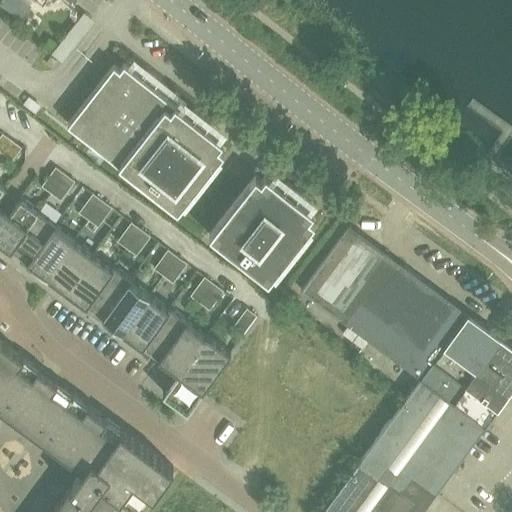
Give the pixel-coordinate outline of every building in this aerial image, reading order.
[(30,4),(24,0),(2,0),(5,2),(3,4),(20,18),(31,5),(30,4)] [(67,122),(92,141),(86,148),(99,158),(104,151),(177,209),(224,150),(218,145),(223,140),(206,126),(210,121),(196,110),(192,115),(155,86),(159,81),(145,70),(141,75),(124,62),(119,68),(114,63),(67,122)] [(0,155),(12,139),(2,132),(0,135),(0,155)] [(21,146),(12,139),(0,155),(0,159),(8,165),(21,146)] [(65,173),(55,166),(42,185),(51,192),(65,173)] [(74,180),(65,173),(51,192),(61,199),(74,180)] [(255,175),(209,234),(268,280),(315,221),(309,217),(313,211),(297,198),(301,192),(287,181),(283,187),(266,173),(261,179),(255,175)] [(102,199),(93,192),(79,211),(88,218),(102,199)] [(1,207),(0,208),(0,240),(10,248),(38,209),(20,196),(8,212),(2,208),(1,207)] [(112,206),(102,199),(88,218),(98,225),(112,206)] [(56,222),(38,209),(10,248),(11,248),(27,259),(27,260),(56,222)] [(141,228),(131,221),(117,240),(127,247),(141,228)] [(56,222),(27,260),(47,275),(74,238),(55,224),(56,222)] [(349,224),(301,289),(420,376),(422,374),(468,311),(349,224)] [(150,235),(141,228),(127,247),(136,254),(150,235)] [(93,252),(74,238),(47,275),(66,289),(93,252)] [(177,255),(168,248),(154,267),(163,274),(177,255)] [(112,266),(93,252),(66,289),(85,303),(114,264),(113,264),(112,266)] [(187,262),(177,255),(163,274),(173,281),(187,262)] [(131,277),(114,264),(85,303),(86,303),(102,315),(103,316),(131,277)] [(214,282),(204,275),(190,294),(200,301),(214,282)] [(132,278),(131,277),(103,316),(122,330),(149,293),(131,279),(132,278)] [(223,289),(214,282),(200,301),(209,308),(223,289)] [(168,307),(149,293),(122,330),(141,344),(170,306),(169,305),(168,307)] [(187,318),(170,306),(141,344),(159,357),(187,318)] [(257,315),(247,307),(232,326),(243,333),(257,315)] [(511,343),(468,311),(422,374),(486,421),(511,386),(511,343)] [(188,319),(187,318),(159,357),(178,371),(205,334),(187,320),(188,319)] [(206,332),(205,334),(178,371),(170,381),(173,399),(187,409),(231,350),(206,332)] [(0,511),(140,511),(175,465),(82,397),(32,360),(0,336),(0,511)] [(411,389),(321,511),(322,511),(419,511),(486,421),(422,374),(420,376),(411,389)]
